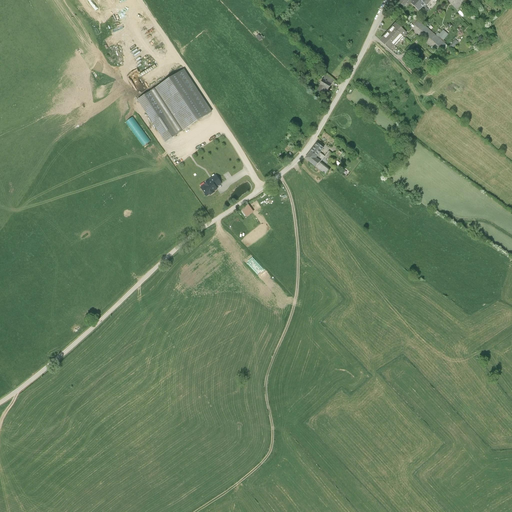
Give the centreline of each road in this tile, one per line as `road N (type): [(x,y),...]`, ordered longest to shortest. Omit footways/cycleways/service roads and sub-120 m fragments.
road 1 (track): [(278,175),(293,206),(297,287),(266,375),(271,444),(254,470),(195,511)]
road 2 (unclassified): [(0,402),(186,240),(278,175)]
road 3 (residential): [(278,175),(320,127),(389,0)]
